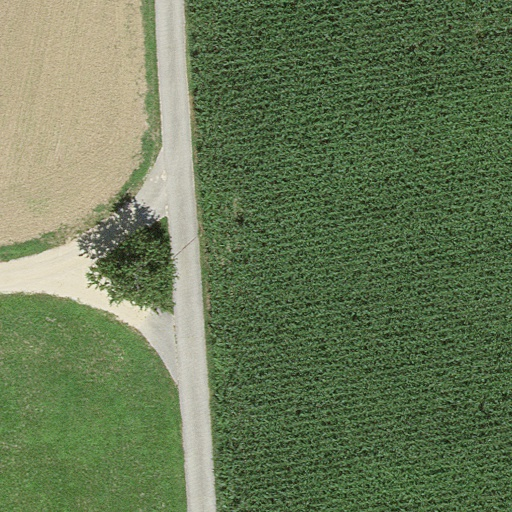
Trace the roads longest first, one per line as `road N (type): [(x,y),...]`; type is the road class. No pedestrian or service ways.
road 1 (residential): [(203,511),(171,0)]
road 2 (track): [(192,346),(124,295),(40,272),(98,236),(179,161)]
